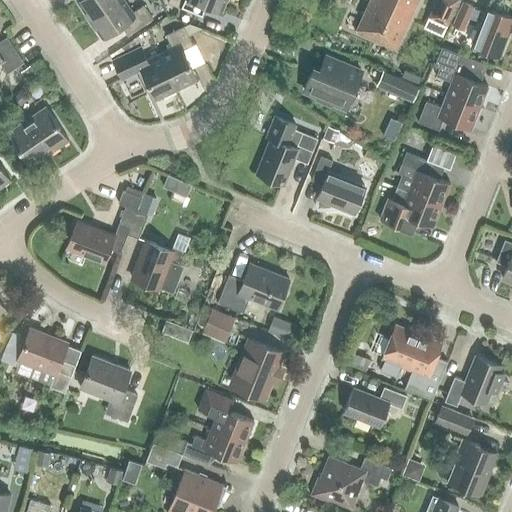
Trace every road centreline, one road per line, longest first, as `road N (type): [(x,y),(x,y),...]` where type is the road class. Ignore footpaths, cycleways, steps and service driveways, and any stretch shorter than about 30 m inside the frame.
road 1 (residential): [(258,511),(359,259)]
road 2 (residential): [(271,0),(218,113),(185,136),(126,152)]
road 3 (residential): [(444,294),(511,119)]
road 4 (residential): [(23,0),(126,152)]
road 5 (residential): [(134,328),(62,295),(0,236)]
road 6 (residential): [(126,152),(0,233)]
road 7 (residential): [(359,259),(244,214)]
